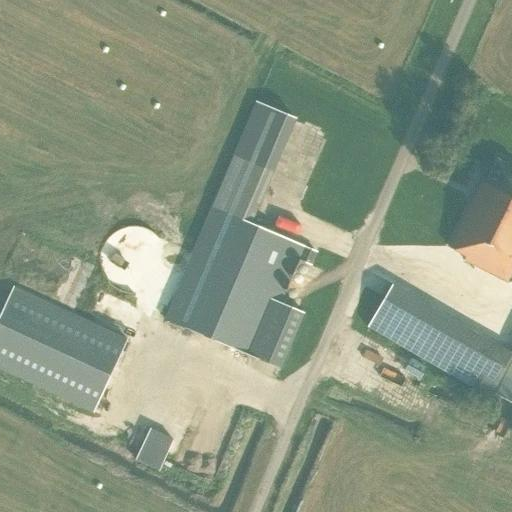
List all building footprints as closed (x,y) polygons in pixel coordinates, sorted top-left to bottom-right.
[(297,119),(258,102),(165,318),(280,367),(304,312),(280,302),(304,246),(252,224),(297,119)] [(511,166),(498,160),(488,179),(485,177),(450,248),(466,256),(464,259),(507,281),(511,271),(511,166)] [(149,228),(146,227),(143,226),(140,226),(137,226),(134,226),(131,226),(128,226),(125,227),(122,228),(119,229),(117,231),(114,233),(112,235),(110,237),(108,239),(106,242),(104,244),(103,247),(102,250),(101,253),(101,256),(101,259),(101,262),(101,265),(102,268),(102,271),(103,274),(105,277),(106,280),(108,282),(110,284),(112,286),(115,288),(117,290),(120,292),(123,293),(126,294),(129,294),(132,295),(135,295),(138,295),(141,295),(144,294),(147,293),(150,292),(153,290),(155,289),(158,287),(160,285),(162,283),(164,280),(166,278),(167,275),(168,272),(169,269),(170,266),(170,263),(170,260),(170,257),(170,254),(169,251),(168,248),(167,245),(165,242),(164,240),(162,237),(159,235),(157,233),(155,231),(152,230),(149,228)] [(511,359),(511,352),(392,284),(368,326),(494,399),(496,395),(511,359)] [(0,368),(93,412),(127,338),(14,286),(0,316),(0,368)] [(511,359),(496,395),(511,402),(511,359)]
